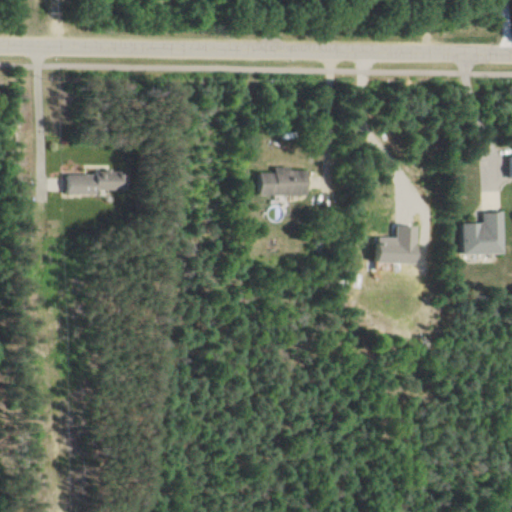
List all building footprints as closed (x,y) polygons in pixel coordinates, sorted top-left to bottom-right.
[(511,156),(503,156),(503,178),(511,178),(511,156)] [(300,169),(268,168),(268,173),(253,172),(253,195),(300,196),(300,169)] [(59,172),(59,195),(89,195),(89,190),(113,191),(113,173),(59,172)] [(497,254),(496,213),(476,213),(476,223),(456,224),(456,255),(497,254)] [(366,237),(365,263),(405,265),(406,227),(386,226),(386,238),(366,237)]
